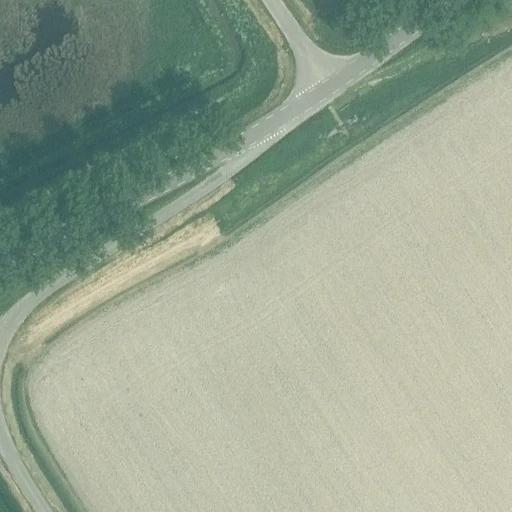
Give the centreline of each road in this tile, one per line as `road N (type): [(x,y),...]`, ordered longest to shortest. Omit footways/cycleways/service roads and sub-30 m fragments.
road 1 (tertiary): [(0,341),(5,327),(200,192),(244,144)]
road 2 (tertiary): [(244,144),(0,268)]
road 3 (tertiary): [(327,88),(466,0)]
